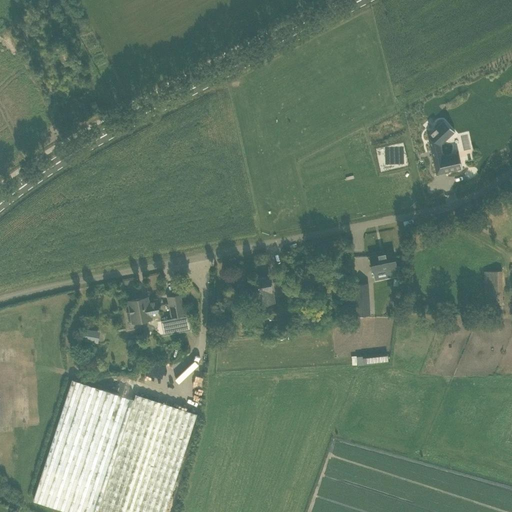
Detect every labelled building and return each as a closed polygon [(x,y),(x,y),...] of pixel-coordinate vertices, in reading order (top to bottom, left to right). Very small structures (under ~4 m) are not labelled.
[(462,168),(462,167),(461,168),(459,158),(444,162),(443,156),(440,145),(455,131),(444,119),(427,135),(436,174),(462,168)] [(387,190),(390,204),(412,200),(408,185),(387,190)] [(397,267),(394,251),(370,256),(373,271),(397,267)] [(503,304),(502,280),(502,270),(485,271),(486,304),(490,304),(490,309),(503,309),(503,304)] [(275,302),(270,276),(256,278),(257,283),(253,283),(251,285),(253,295),(256,294),(259,305),(275,302)] [(370,310),(369,284),(355,284),(356,310),(370,310)] [(183,316),(182,314),(184,314),(180,295),(178,295),(168,297),(172,316),(173,316),(173,318),(162,320),(165,333),(189,329),(186,316),(183,316)] [(129,300),(131,310),(131,312),(127,312),(129,322),(133,322),(151,318),(151,317),(159,315),(156,299),(148,301),(147,297),(129,300)] [(269,318),(281,316),(298,313),(296,299),(279,302),(279,306),(268,308),(269,318)] [(84,340),(98,341),(99,329),(85,328),(84,340)] [(73,511),(98,511),(135,399),(74,379),(35,499),(73,511)] [(165,511),(197,413),(164,403),(137,394),(135,399),(98,511),(165,511)]
